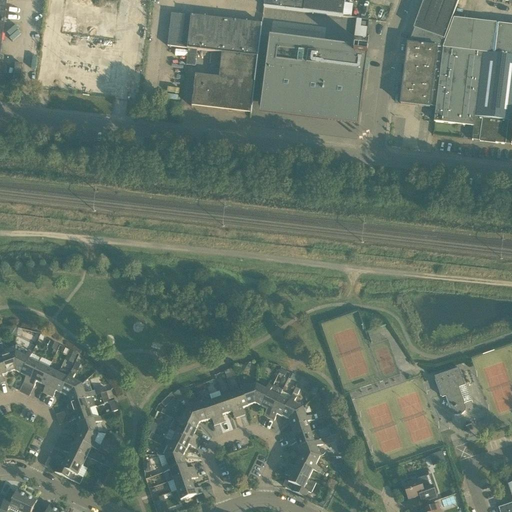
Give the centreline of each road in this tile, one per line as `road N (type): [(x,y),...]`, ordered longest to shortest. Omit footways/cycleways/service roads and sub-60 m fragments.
road 1 (track): [(511,286),(0,232)]
road 2 (unclassified): [(374,157),(0,109)]
road 3 (residential): [(260,498),(274,445),(252,429),(219,438),(208,454),(224,509)]
road 4 (unclassified): [(374,157),(404,0)]
road 5 (unclassified): [(511,173),(374,157)]
road 6 (residential): [(36,478),(55,433),(51,418),(14,399),(0,403)]
